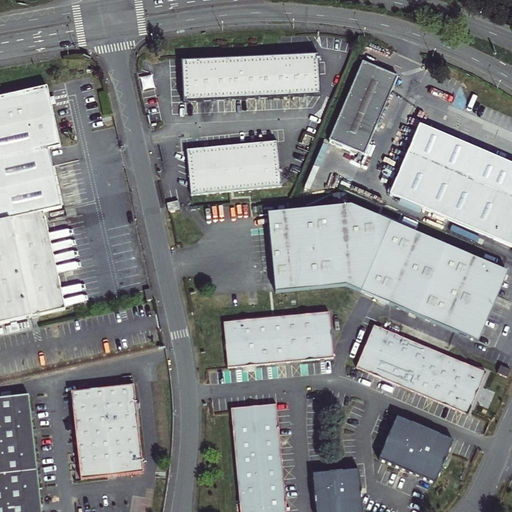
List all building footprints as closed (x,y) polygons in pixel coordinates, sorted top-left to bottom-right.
[(185,88),(185,102),(322,98),(321,58),(184,62),(185,74),(182,77),(183,86),(185,88)] [(360,154),(393,75),(363,62),(330,141),(360,154)] [(398,77),(393,75),(360,154),(365,157),(398,77)] [(0,223),(15,220),(44,213),(63,208),(49,150),(61,147),(47,88),(0,98),(0,223)] [(511,165),(421,126),(390,196),(511,248),(511,165)] [(278,142),(187,150),(192,196),(282,187),(278,142)] [(180,202),(168,204),(170,211),(181,209),(180,202)] [(350,288),(380,218),(351,206),(268,214),(276,292),(346,286),(350,288)] [(15,220),(0,223),(0,324),(66,309),(44,213),(15,220)] [(350,288),(472,341),(502,271),(380,218),(350,288)] [(229,369),(334,360),(330,313),(224,323),(226,341),(224,342),(225,349),(227,350),(229,369)] [(467,416),(473,400),(475,400),(479,391),(478,389),(484,374),(373,325),(355,368),(467,416)] [(509,371),(499,366),(496,374),(506,378),(509,371)] [(133,384),(69,391),(74,432),(79,478),(143,472),(133,384)] [(41,511),(30,395),(0,397),(0,511),(41,511)] [(286,511),(278,420),(279,420),(278,405),(259,407),(258,406),(251,406),(250,408),(231,409),(241,511),(286,511)] [(455,445),(402,422),(383,465),(437,487),(444,470),(446,469),(449,463),(448,461),(455,445)] [(363,511),(360,473),(316,476),(318,511),(363,511)]
